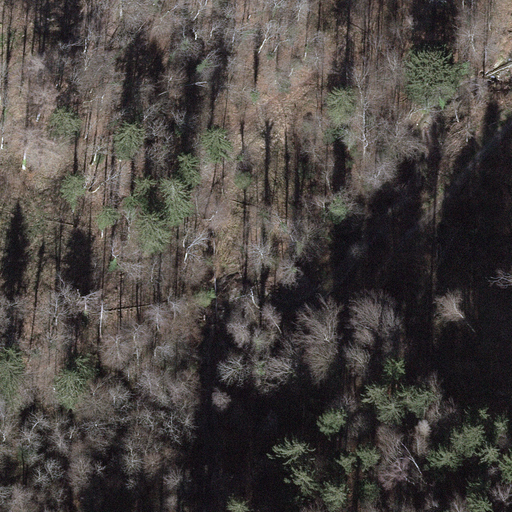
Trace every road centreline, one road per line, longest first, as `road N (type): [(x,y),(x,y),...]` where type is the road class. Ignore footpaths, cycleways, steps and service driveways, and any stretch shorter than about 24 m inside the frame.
road 1 (track): [(220,511),(238,496),(299,371),(335,322),(511,128)]
road 2 (track): [(130,0),(0,84)]
